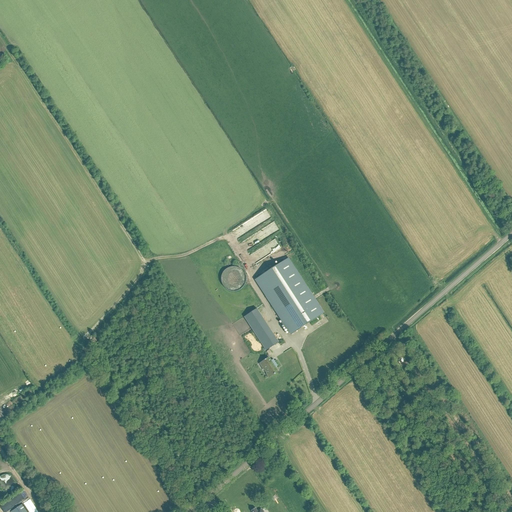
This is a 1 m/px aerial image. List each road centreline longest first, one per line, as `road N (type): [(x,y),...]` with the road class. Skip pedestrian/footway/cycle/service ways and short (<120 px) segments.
road 1 (tertiary): [(191,511),(511,233)]
road 2 (track): [(146,262),(0,37)]
road 3 (track): [(393,336),(511,505)]
road 4 (track): [(236,252),(150,259),(86,341)]
